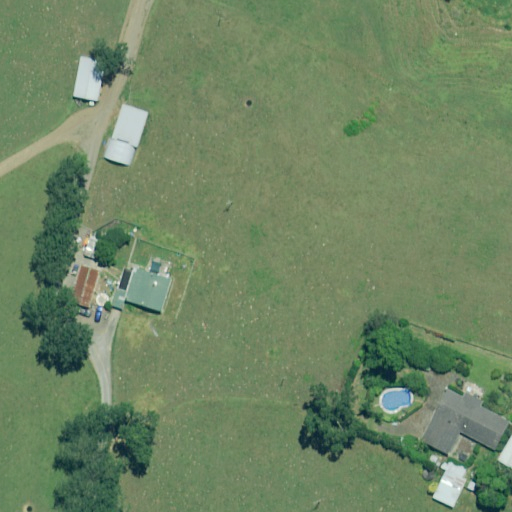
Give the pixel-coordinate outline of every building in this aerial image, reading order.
[(106,62),(82,56),(73,96),(98,101),(106,62)] [(148,113),(123,105),(106,158),(131,166),(148,113)] [(85,244),(76,241),(65,284),(74,286),(85,244)] [(100,270),(83,266),(73,303),(89,307),(100,270)] [(128,292),(116,288),(110,306),(122,310),(125,301),(162,313),(173,278),(136,266),(128,292)] [(458,431),(496,450),(511,420),(448,389),(422,442),(447,454),(458,431)] [(418,438),(408,433),(402,446),(412,451),(418,438)] [(511,435),(498,462),(511,469),(511,435)] [(470,470),(451,461),(434,497),(453,507),(470,470)]
